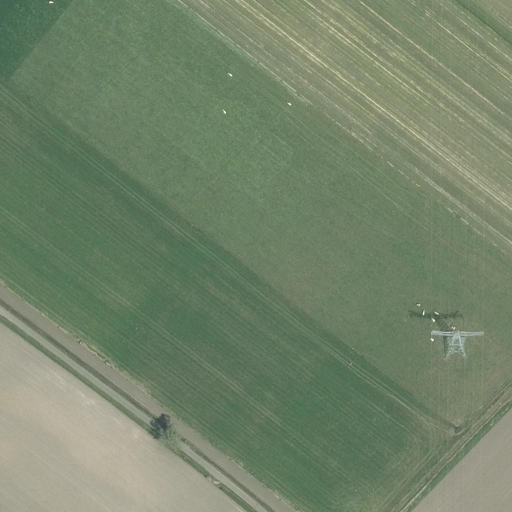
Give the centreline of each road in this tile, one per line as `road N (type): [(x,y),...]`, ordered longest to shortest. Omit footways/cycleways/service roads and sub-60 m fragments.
road 1 (unclassified): [(262,511),(0,309)]
road 2 (track): [(393,511),(511,388)]
